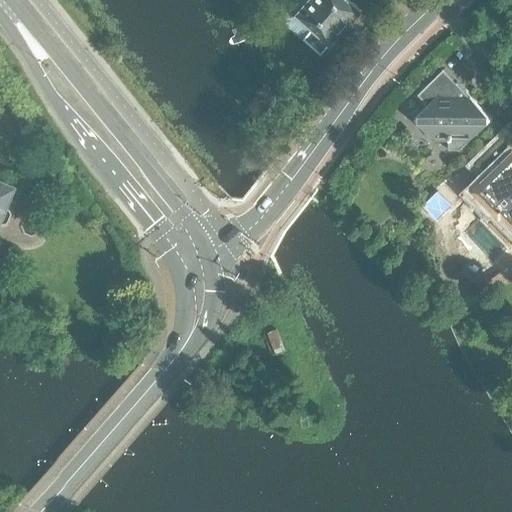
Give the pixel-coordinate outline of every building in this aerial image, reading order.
[(309,0),(297,14),(312,28),(303,38),(321,54),(330,43),(331,44),(361,11),(348,0),(309,0)] [(458,147),(489,116),(441,68),(416,93),(427,103),(413,117),(434,138),(446,137),(448,149),(458,147)] [(490,176),(473,193),(493,214),(497,217),(501,213),(511,224),(511,147),(504,139),(478,164),(490,176)] [(5,207),(14,185),(0,179),(0,223),(2,224),(6,222),(10,213),(8,208),(5,207)] [(438,191),(423,205),(437,220),(452,205),(438,191)] [(275,352),(280,350),(284,348),(277,329),(266,333),(275,352)]
